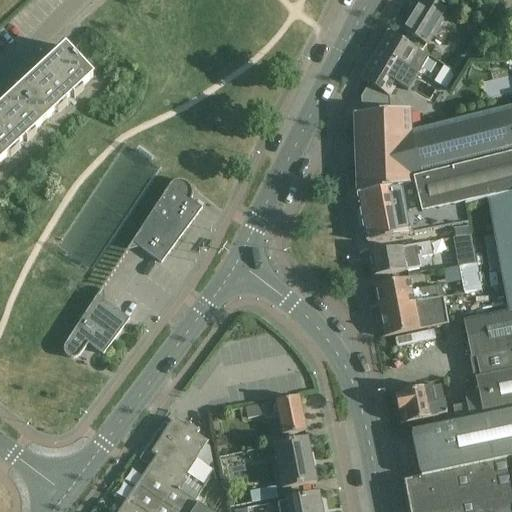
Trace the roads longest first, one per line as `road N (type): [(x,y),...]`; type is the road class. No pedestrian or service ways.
road 1 (tertiary): [(235,267),(369,0)]
road 2 (secondary): [(381,511),(362,415),(329,341),(235,267)]
road 3 (secondary): [(65,495),(235,267)]
